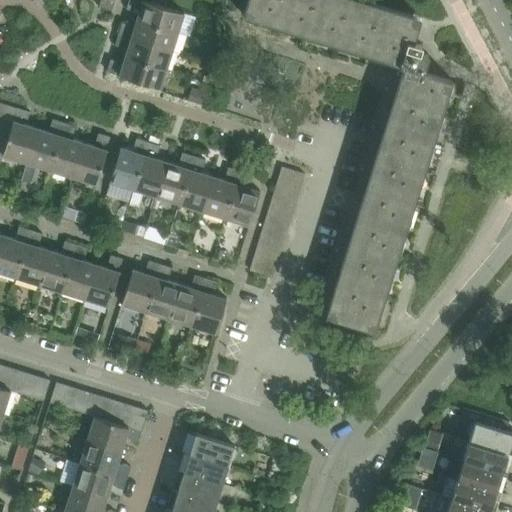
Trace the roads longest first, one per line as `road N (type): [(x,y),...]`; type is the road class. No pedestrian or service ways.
road 1 (residential): [(242,408),(335,137)]
road 2 (tertiary): [(511,231),(347,438)]
road 3 (tertiary): [(375,446),(511,289)]
road 4 (residential): [(169,397),(0,342)]
road 5 (residential): [(134,511),(169,397)]
